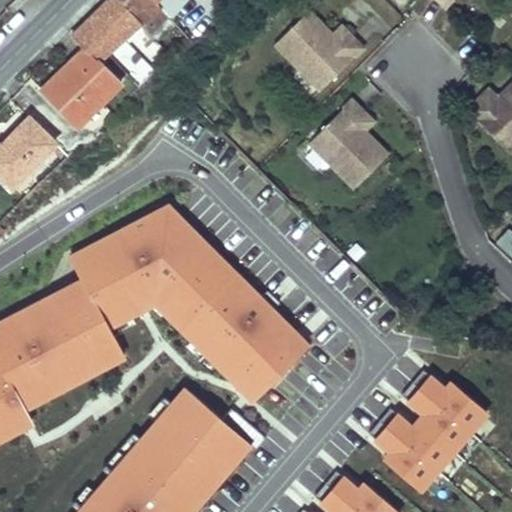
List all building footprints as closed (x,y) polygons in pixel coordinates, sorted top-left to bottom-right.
[(65,72),(47,91),(78,123),(120,81),(96,56),(105,49),(138,20),(131,12),(119,0),(107,0),(104,3),(78,30),(73,33),(85,45),(61,68),(65,72)] [(119,0),(131,12),(138,20),(140,22),(159,4),(155,0),(119,0)] [(332,34),(309,10),(274,45),(320,90),(362,48),(349,36),(342,43),(332,34)] [(342,43),(349,36),(340,27),(332,34),(342,43)] [(256,60),(238,78),(261,101),(293,68),(271,45),(256,60)] [(61,68),(43,87),(47,91),(65,72),(61,68)] [(487,106),(480,99),(468,111),(510,153),(511,151),(511,81),(497,97),(487,106)] [(497,97),(489,89),(480,99),(487,106),(497,97)] [(371,121),(362,112),(354,120),(364,129),(371,121)] [(8,145),(0,152),(0,169),(14,183),(56,140),(29,114),(4,141),(8,145)] [(308,240),(328,260),(317,271),(384,336),(405,315),(318,231),(308,240)] [(0,283),(0,355),(4,362),(29,341),(25,336),(63,313),(65,311),(93,288),(79,267),(77,268),(57,236),(0,272),(5,280),(0,283)] [(63,313),(29,341),(36,353),(106,308),(95,292),(65,311),(63,313)] [(29,341),(4,362),(9,369),(36,353),(29,341)] [(421,491),(486,412),(429,365),(397,404),(397,403),(363,444),(421,491)] [(192,511),(251,442),(179,383),(71,511),(192,511)] [(398,511),(342,467),(311,506),(309,505),(304,511),(398,511)]
